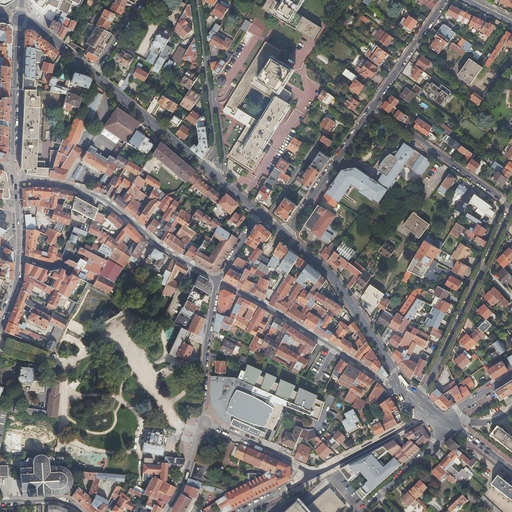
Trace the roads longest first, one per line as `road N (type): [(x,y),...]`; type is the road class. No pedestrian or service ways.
road 1 (residential): [(217,280),(106,200),(15,178)]
road 2 (residential): [(510,205),(418,402)]
road 3 (residential): [(405,386),(217,280)]
road 4 (tertiary): [(405,386),(331,274),(285,234)]
road 5 (residential): [(372,105),(510,205)]
road 6 (residential): [(285,234),(372,105)]
road 7 (tertiary): [(11,167),(17,19)]
road 8 (residential): [(197,0),(215,147)]
road 9 (tertiary): [(204,167),(93,73)]
road 10 (residential): [(217,280),(203,357),(204,423)]
road 11 (residential): [(315,474),(428,410)]
road 12 (residential): [(372,105),(445,0)]
road 13 (residential): [(204,423),(315,474)]
